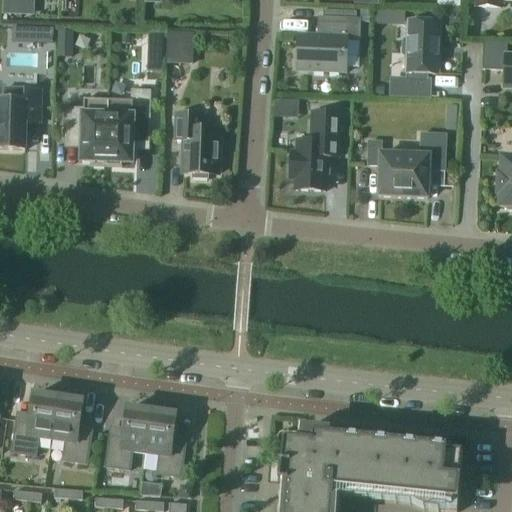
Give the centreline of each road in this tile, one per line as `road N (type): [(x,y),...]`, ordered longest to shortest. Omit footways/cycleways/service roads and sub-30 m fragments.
road 1 (residential): [(511,400),(238,370)]
road 2 (residential): [(511,251),(244,221)]
road 3 (residential): [(244,221),(0,188)]
road 4 (residential): [(238,370),(0,335)]
road 5 (residential): [(244,221),(261,0)]
road 6 (residential): [(224,511),(238,370)]
